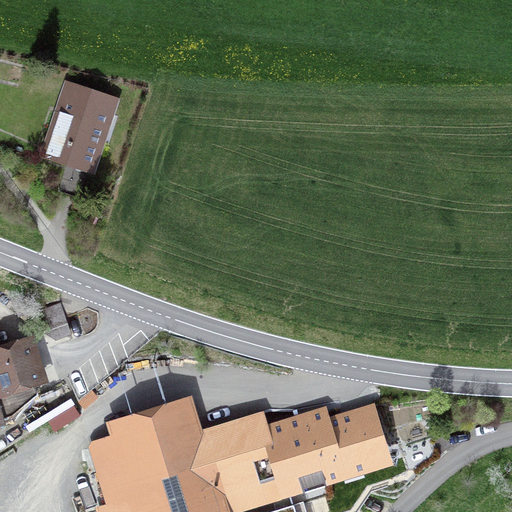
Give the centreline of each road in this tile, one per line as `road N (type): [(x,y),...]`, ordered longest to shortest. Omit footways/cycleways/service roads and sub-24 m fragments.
road 1 (tertiary): [(511,382),(345,364),(230,337),(0,251)]
road 2 (residential): [(511,441),(479,451),(402,511)]
